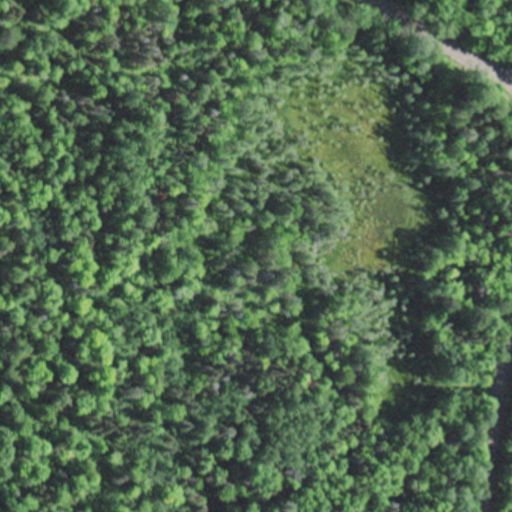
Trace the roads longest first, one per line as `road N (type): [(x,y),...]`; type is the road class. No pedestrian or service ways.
road 1 (residential): [(477,511),(511,319)]
road 2 (residential): [(511,75),(374,0)]
